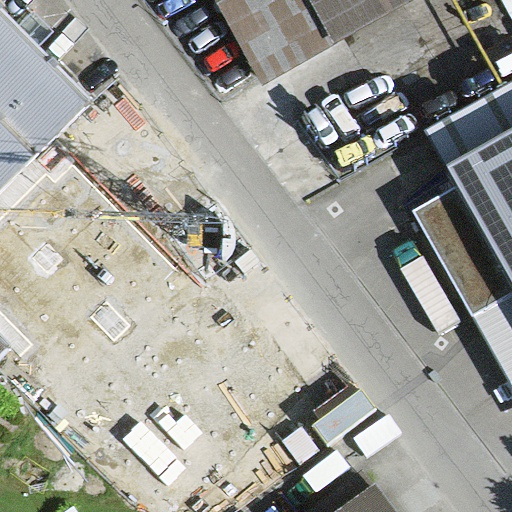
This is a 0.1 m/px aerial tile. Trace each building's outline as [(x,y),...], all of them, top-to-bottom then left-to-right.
[(220,0),(271,92),(439,0),(220,0)] [(0,362),(4,358),(0,353),(0,188),(80,109),(0,28),(0,362)] [(511,156),(467,183),(476,199),(436,223),(481,300),(511,282),(511,156)] [(234,297),(132,375),(120,463),(217,486),(319,408),(234,297)] [(403,511),(382,486),(349,511),(403,511)]
